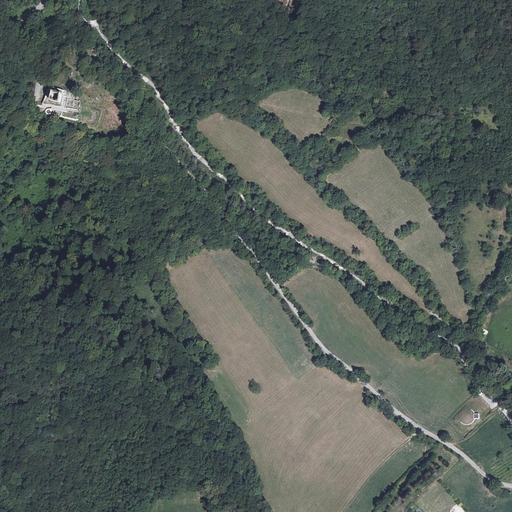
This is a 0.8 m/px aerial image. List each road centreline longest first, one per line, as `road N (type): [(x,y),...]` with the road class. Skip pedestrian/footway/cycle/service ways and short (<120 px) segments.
road 1 (unclassified): [(511,486),(419,429),(322,347),(113,71),(64,40),(21,26)]
road 2 (track): [(45,0),(21,26),(37,76),(35,97),(0,134)]
